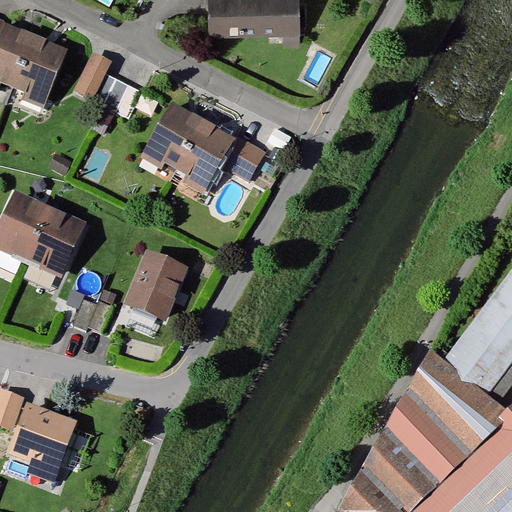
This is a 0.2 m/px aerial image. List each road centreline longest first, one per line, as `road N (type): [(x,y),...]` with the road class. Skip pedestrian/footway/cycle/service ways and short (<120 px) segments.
road 1 (residential): [(0,354),(149,391),(179,386),(323,136)]
road 2 (residential): [(50,0),(323,136)]
road 3 (residential): [(323,136),(402,0)]
